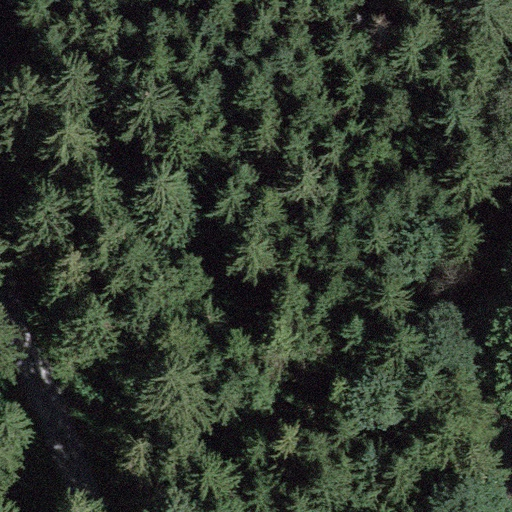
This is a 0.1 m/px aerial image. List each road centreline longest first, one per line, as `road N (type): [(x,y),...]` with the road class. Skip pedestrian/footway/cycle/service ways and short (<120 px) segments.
road 1 (track): [(511,87),(495,511)]
road 2 (track): [(83,511),(0,322)]
